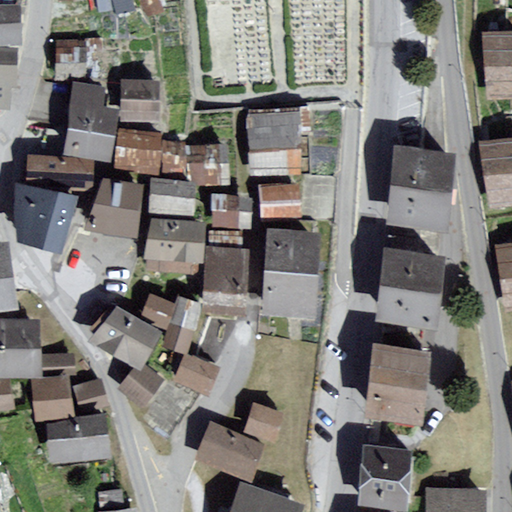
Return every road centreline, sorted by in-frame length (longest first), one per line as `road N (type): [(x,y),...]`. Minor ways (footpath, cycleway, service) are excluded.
road 1 (residential): [(443,0),(497,381),(507,511)]
road 2 (tertiary): [(338,511),(365,277),(383,0)]
road 3 (unclassified): [(150,511),(100,363),(6,229),(1,151)]
road 4 (residential): [(175,511),(187,447),(227,384),(247,331)]
road 5 (residential): [(1,151),(30,87),(40,0)]
